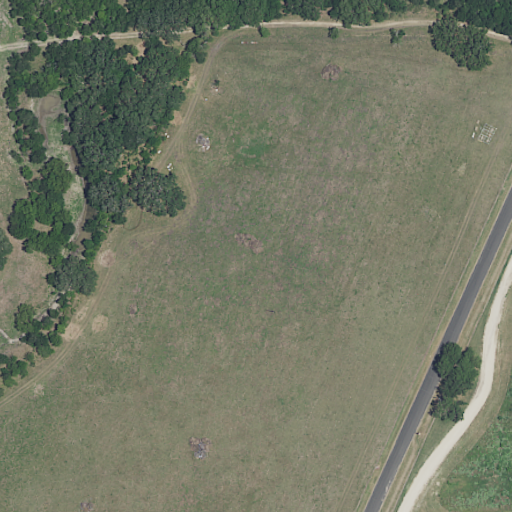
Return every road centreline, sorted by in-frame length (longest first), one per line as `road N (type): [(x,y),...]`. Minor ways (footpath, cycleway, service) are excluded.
road 1 (track): [(511,55),(444,30),(301,24),(0,46)]
road 2 (residential): [(371,511),(511,200)]
